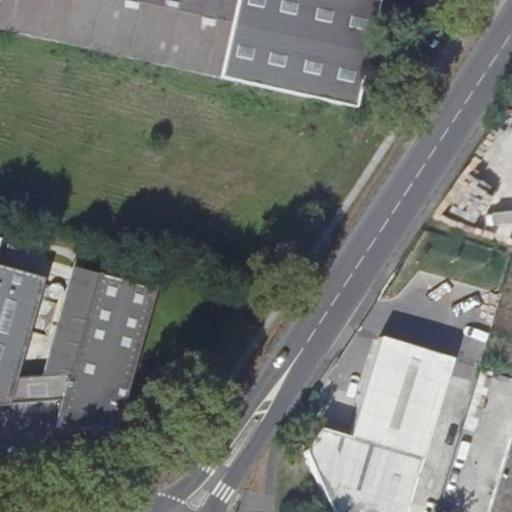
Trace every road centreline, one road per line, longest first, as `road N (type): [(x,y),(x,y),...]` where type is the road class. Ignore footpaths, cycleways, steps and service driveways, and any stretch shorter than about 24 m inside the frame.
road 1 (unclassified): [(298,355),(511,31)]
road 2 (unclassified): [(298,355),(157,511)]
road 3 (unclassified): [(214,511),(275,411),(298,355)]
